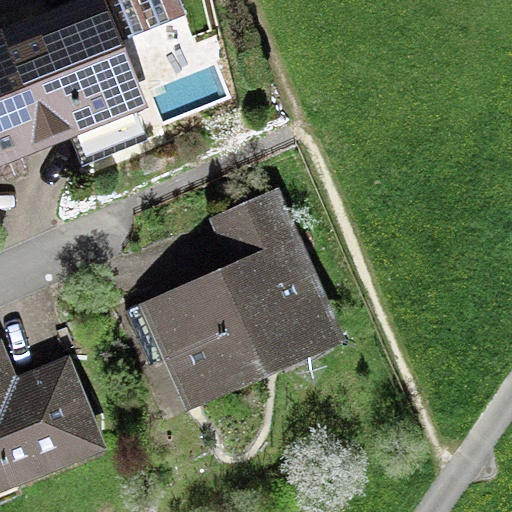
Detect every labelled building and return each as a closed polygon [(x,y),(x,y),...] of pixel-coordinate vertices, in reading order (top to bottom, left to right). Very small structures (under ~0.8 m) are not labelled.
[(0,71),(29,143),(76,124),(132,101),(109,44),(183,14),(177,0),(104,0),(93,5),(0,42),(0,71)] [(0,154),(29,143),(0,71),(0,154)] [(92,161),(147,139),(132,101),(76,124),(92,161)] [(195,390),(325,333),(290,254),(304,248),(280,193),(224,217),(249,272),(162,310),(156,296),(126,309),(150,364),(178,352),(195,390)] [(0,482),(95,444),(64,368),(0,393),(0,482)]
